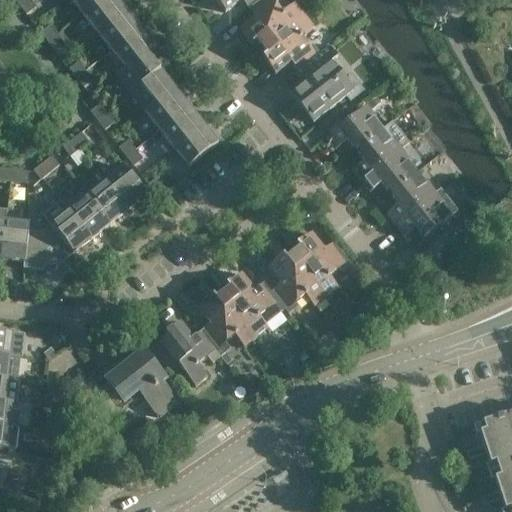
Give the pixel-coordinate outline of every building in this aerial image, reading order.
[(102,0),(67,0),(81,17),(102,0)] [(125,12),(115,0),(102,0),(81,17),(96,35),(125,12)] [(240,2),(248,11),(261,0),(212,0),(224,15),(240,2)] [(255,46),(260,52),(303,17),(294,6),(282,16),(274,6),(277,4),(274,0),(261,0),(248,11),(255,20),(239,33),(251,48),(255,46)] [(35,10),(28,1),(18,8),(26,17),(35,10)] [(96,35),(110,53),(139,30),(125,12),(96,35)] [(303,17),(260,52),(265,59),(262,61),(274,77),(290,64),(298,74),(301,71),(319,56),(312,47),(309,49),(301,39),(313,30),(303,17)] [(47,44),(56,37),(49,28),(40,35),(47,44)] [(139,30),(110,53),(124,71),(115,79),(154,48),(139,30)] [(64,47),(56,37),(47,44),(55,54),(64,47)] [(154,49),(154,48),(115,79),(130,97),(159,74),(145,56),(154,49)] [(319,56),(301,71),(309,81),(289,96),(313,126),(346,100),(323,71),(337,59),(329,49),(319,56)] [(76,81),(85,73),(78,64),(69,71),(76,81)] [(92,83),(85,73),(76,81),(83,90),(92,83)] [(173,92),(159,74),(130,97),(144,115),(173,92)] [(173,92),(144,115),(159,133),(188,110),(173,92)] [(97,123),(106,116),(99,107),(90,114),(97,123)] [(346,144),(354,154),(381,133),(373,122),(376,120),(366,108),(358,115),(345,125),(325,141),(334,153),(346,144)] [(337,115),(323,126),(331,136),(353,118),(345,109),(337,115)] [(173,152),(202,128),(188,110),(159,133),(173,152)] [(113,125),(106,116),(97,123),(104,132),(113,125)] [(381,133),(354,154),(363,164),(351,174),(360,185),(401,152),(409,146),(392,124),(381,133)] [(217,147),(202,128),(173,152),(188,170),(217,147)] [(81,135),(73,141),(80,151),(88,145),(81,135)] [(80,151),(73,141),(62,150),(69,159),(80,151)] [(126,160),(135,152),(128,143),(119,151),(126,160)] [(142,161),(135,152),(126,160),(133,169),(142,161)] [(381,187),(389,197),(416,176),(407,165),(410,163),(401,152),(360,185),(369,196),(381,187)] [(51,158),(39,167),(47,177),(58,168),(51,158)] [(47,177),(39,167),(32,172),(40,182),(47,177)] [(123,169),(106,183),(129,212),(146,199),(123,169)] [(6,171),(4,184),(16,185),(17,173),(6,171)] [(28,174),(17,173),(16,185),(27,186),(28,174)] [(385,217),(394,228),(435,196),(426,184),(424,186),(416,176),(389,197),(397,208),(385,217)] [(157,180),(147,187),(155,197),(164,189),(157,180)] [(112,225),(129,212),(106,183),(89,196),(112,225)] [(112,225),(89,196),(73,209),(96,238),(112,225)] [(435,196),(394,228),(403,239),(415,230),(424,241),(450,220),(441,209),(444,207),(435,196)] [(96,238),(73,209),(56,222),(79,251),(96,238)] [(79,251),(56,222),(40,235),(37,234),(33,272),(43,273),(44,267),(57,268),(79,251)] [(28,227),(5,225),(1,262),(23,265),(23,271),(33,272),(37,234),(28,233),(28,227)] [(298,253),(292,258),(326,301),(338,291),(329,279),(339,271),(341,274),(351,267),(333,245),(324,252),(312,236),(295,249),(298,253)] [(280,287),(271,294),(288,316),(298,309),(295,306),(305,298),(315,310),(326,301),(292,258),(286,263),(282,259),(267,271),(280,287)] [(222,297),(257,341),(269,331),(265,326),(284,312),(263,285),(254,292),(242,276),(226,289),(228,292),(222,297)] [(201,333),(221,359),(228,367),(232,363),(226,355),(230,352),(226,346),(235,338),(245,350),(257,341),(222,297),(216,303),(213,299),(197,312),(209,327),(201,333)] [(371,299),(357,311),(367,323),(381,312),(371,299)] [(221,359),(201,333),(193,340),(181,325),(165,337),(168,341),(153,352),(170,374),(178,368),(195,389),(207,379),(198,368),(207,360),(212,366),(221,359)] [(0,357),(9,358),(20,360),(22,336),(0,333),(0,357)] [(165,383),(143,355),(117,375),(115,371),(103,380),(108,386),(100,392),(91,381),(78,391),(83,398),(78,402),(92,419),(97,416),(105,426),(124,411),(121,407),(137,395),(157,420),(176,405),(161,386),(165,383)] [(9,358),(0,357),(0,380),(6,381),(9,358)] [(0,426),(13,428),(16,405),(4,404),(0,403),(0,426)] [(484,448),(466,454),(466,455),(467,458),(468,460),(468,462),(486,456),(492,475),(498,493),(481,499),(482,503),(483,507),(500,501),(503,511),(511,511),(511,415),(477,427),(484,448)] [(0,426),(0,450),(11,452),(13,428),(0,426)] [(48,444),(46,458),(57,459),(58,445),(48,444)] [(46,469),(45,477),(53,479),(55,471),(46,469)] [(25,500),(20,511),(21,511),(37,511),(40,505),(25,500)]
